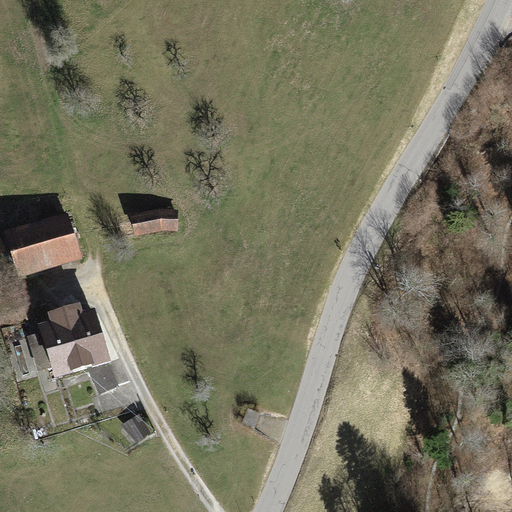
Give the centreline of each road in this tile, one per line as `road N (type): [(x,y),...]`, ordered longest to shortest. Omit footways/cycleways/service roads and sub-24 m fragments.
road 1 (residential): [(267,511),(354,271),(504,0)]
road 2 (track): [(216,511),(130,370),(89,282)]
